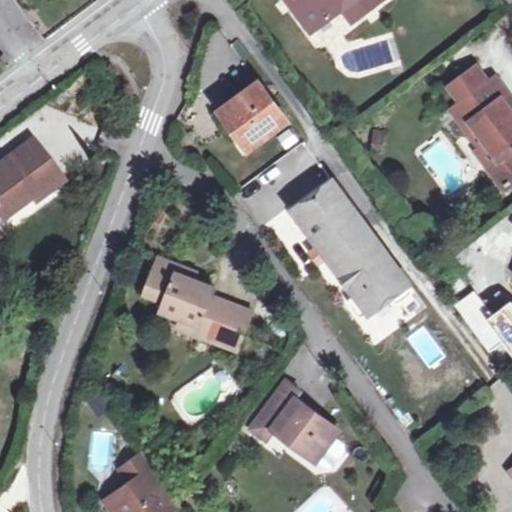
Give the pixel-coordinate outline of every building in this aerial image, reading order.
[(286,0),(310,31),(332,15),(327,8),(339,0),(354,20),(379,0),(286,0)] [(471,95),(491,80),(479,64),(459,78),(471,95)] [(491,80),(471,95),(451,108),(470,134),(477,130),(498,160),(511,151),(511,111),(511,110),(502,97),(509,93),(497,76),(491,80)] [(220,112),(233,130),(238,126),(253,147),(287,121),(258,83),(220,112)] [(502,97),(511,110),(511,108),(511,97),(509,93),(502,97)] [(238,126),(233,130),(248,150),(253,147),(238,126)] [(477,130),(470,134),(490,165),(498,160),(477,130)] [(0,217),(1,218),(32,197),(34,201),(47,192),(29,169),(42,159),(30,142),(0,164),(0,217)] [(511,151),(498,160),(490,165),(506,189),(511,184),(511,151)] [(29,169),(47,192),(59,182),(42,159),(29,169)] [(506,189),(490,165),(484,169),(500,192),(506,189)] [(367,316),(370,314),(409,285),(331,182),(290,212),(367,316)] [(199,324),(197,330),(228,341),(240,305),(211,294),(213,286),(190,278),(175,272),(178,265),(157,258),(144,293),(165,302),(162,311),(184,319),(199,324)] [(175,272),(190,278),(193,271),(178,265),(175,272)] [(409,285),(370,314),(379,325),(417,296),(409,285)] [(240,305),(228,341),(242,347),(254,310),(240,305)] [(199,324),(184,319),(182,325),(197,330),(199,324)] [(287,384),(259,420),(272,430),(315,462),(316,461),(325,469),(333,468),(344,451),(343,445),(333,437),(338,430),(296,399),(299,393),(287,384)] [(272,430),(259,420),(251,430),(265,441),(272,430)] [(177,511),(180,510),(142,458),(126,471),(141,491),(113,511),(177,511)] [(113,511),(141,491),(126,471),(119,475),(130,489),(105,508),(108,511),(113,511)]
